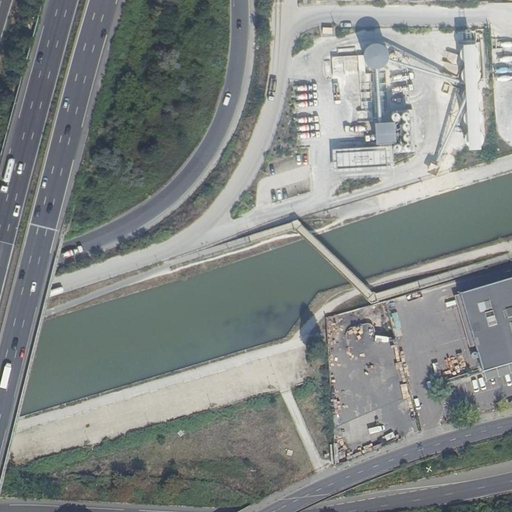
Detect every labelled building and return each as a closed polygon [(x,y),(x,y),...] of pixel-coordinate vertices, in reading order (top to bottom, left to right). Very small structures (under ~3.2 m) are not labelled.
[(355,56),(324,57),(324,84),(351,83),(351,70),(380,70),(379,45),(355,46),(355,56)] [(454,46),(457,152),(478,151),(474,45),(454,46)] [(330,176),(389,172),(388,154),(411,153),(407,109),(379,111),(379,100),(371,100),(373,124),(365,125),(367,148),(328,151),(330,176)] [(511,278),(456,295),(480,374),(511,364),(511,278)] [(385,300),(393,331),(404,328),(396,297),(385,300)] [(511,364),(480,374),(483,383),(511,374),(511,364)]
